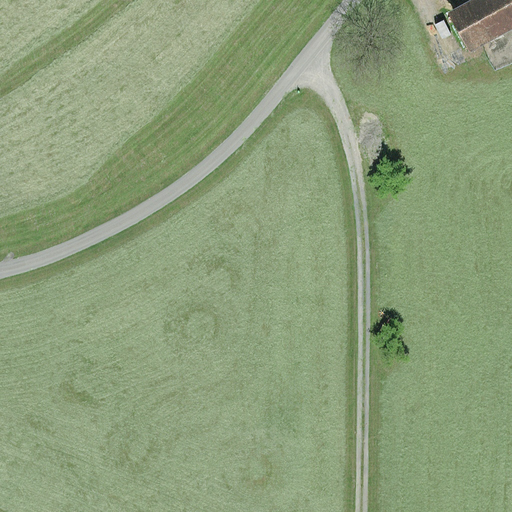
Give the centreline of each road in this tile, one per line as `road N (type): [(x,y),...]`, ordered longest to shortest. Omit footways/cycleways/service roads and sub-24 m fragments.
road 1 (track): [(305,60),(337,100),(361,200),(360,511)]
road 2 (track): [(354,0),(202,172),(88,241),(0,271)]
